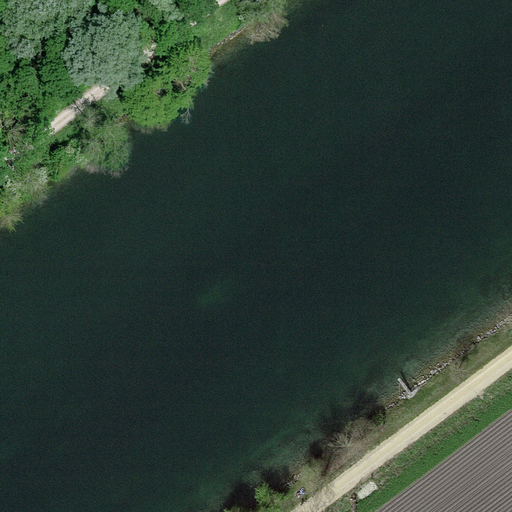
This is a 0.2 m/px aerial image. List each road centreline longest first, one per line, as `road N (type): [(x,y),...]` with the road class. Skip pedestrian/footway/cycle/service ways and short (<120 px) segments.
road 1 (track): [(221,0),(0,165)]
road 2 (track): [(315,511),(511,362)]
